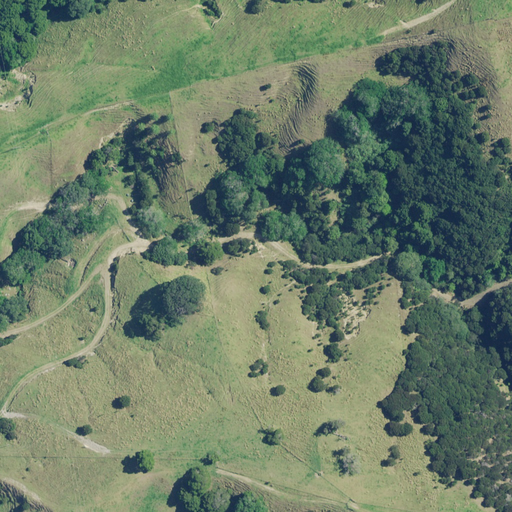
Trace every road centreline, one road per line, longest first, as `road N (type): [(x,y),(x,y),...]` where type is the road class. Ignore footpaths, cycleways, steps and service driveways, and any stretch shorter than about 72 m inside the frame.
road 1 (track): [(100,245),(111,228),(128,223),(249,214),(286,231),(396,244),(445,271),(511,277)]
road 2 (track): [(0,210),(15,197),(95,175),(123,197),(128,223)]
